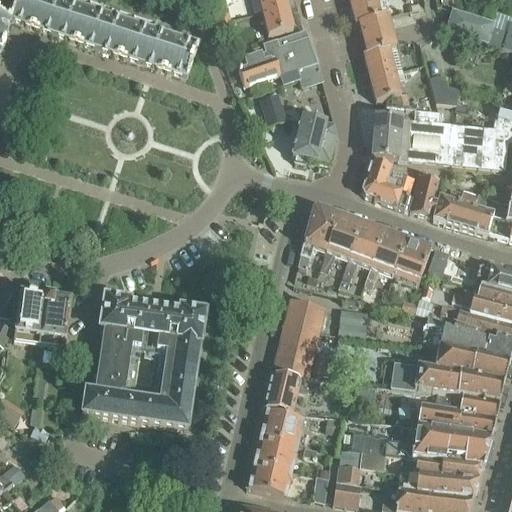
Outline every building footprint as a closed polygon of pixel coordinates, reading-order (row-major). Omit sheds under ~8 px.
[(37,34),(55,40),(65,7),(44,0),(19,0),(12,24),(24,30),(24,31),(37,35),(37,34)] [(255,0),(260,17),(285,10),(282,0),(255,0)] [(373,1),(349,8),(355,31),(358,30),(385,23),(382,14),(377,15),(373,1)] [(65,7),(55,40),(68,44),(68,45),(81,49),(81,48),(98,54),(108,20),(65,7)] [(266,41),(291,34),(285,10),(260,17),(266,41)] [(234,11),(215,16),(218,27),(229,25),(237,23),(234,11)] [(452,16),(446,35),(486,48),(485,51),(501,55),(511,58),(511,55),(511,46),(505,45),(506,38),(490,34),(492,29),(466,21),(452,16)] [(108,20),(98,54),(111,58),(111,59),(124,64),(125,63),(140,68),(151,34),(108,20)] [(0,54),(0,55),(5,41),(4,41),(9,26),(0,22),(0,54)] [(385,23),(358,30),(366,60),(395,52),(387,23),(385,23)] [(218,27),(221,39),(232,36),(229,25),(218,27)] [(151,34),(140,68),(155,72),(155,74),(168,78),(168,77),(185,82),(187,77),(186,76),(193,54),(194,54),(196,49),(151,34)] [(277,54),(270,57),(278,81),(279,80),(282,91),(299,86),(298,84),(318,78),(313,63),(303,35),(274,46),(277,54)] [(241,93),(278,81),(270,57),(277,54),(274,46),(262,50),(265,58),(260,60),(243,65),(246,73),(236,76),(241,93)] [(366,60),(362,61),(368,83),(400,75),(395,52),(366,60)] [(400,75),(368,83),(374,108),(392,103),(395,113),(408,110),(405,100),(399,101),(395,87),(403,85),(400,75)] [(441,80),(428,84),(434,109),(455,111),(459,95),(445,91),(441,80)] [(278,101),(260,107),(267,130),(285,125),(278,101)] [(511,104),(503,103),(502,108),(511,111),(511,104)] [(374,125),(370,164),(398,167),(450,172),(454,131),(441,129),(442,118),(384,113),(383,125),(374,125)] [(490,116),(489,124),(496,125),(500,126),(511,129),(511,121),(498,117),(498,118),(490,116)] [(318,167),(329,170),(335,142),(332,130),(301,123),(292,163),(292,169),(303,172),(308,166),(317,169),(318,167)] [(454,131),(450,172),(504,176),(507,149),(508,137),(499,136),(500,126),(496,125),(489,124),(493,125),(492,134),(454,131)] [(511,129),(500,126),(499,136),(508,137),(507,149),(511,150),(511,129)] [(372,170),(363,197),(364,199),(365,201),(396,211),(396,212),(402,215),(408,200),(401,198),(406,181),(417,184),(417,181),(418,180),(419,177),(400,171),(398,178),(390,175),(373,169),(372,170)] [(406,181),(401,198),(408,200),(412,201),(417,184),(406,181)] [(412,201),(409,217),(431,223),(432,217),(433,218),(431,227),(486,242),(487,240),(492,222),(493,218),(473,212),(459,208),(438,201),(437,203),(434,202),(437,187),(417,181),(417,184),(412,201)] [(462,196),(459,208),(473,212),(477,200),(462,196)] [(493,218),(492,222),(511,228),(511,210),(508,209),(505,222),(493,218)] [(296,274),(293,287),(302,289),(308,265),(309,265),(312,255),(324,260),(337,221),(316,213),(312,215),(302,250),(304,251),(296,274)] [(337,221),(324,260),(318,277),(317,283),(316,285),(317,285),(324,288),(330,270),(331,270),(333,263),(346,268),(359,229),(337,221)] [(511,228),(492,222),(487,240),(507,246),(511,247),(511,228)] [(359,229),(346,268),(340,285),(348,288),(355,271),(368,275),(382,237),(359,229)] [(382,237),(368,275),(365,285),(366,285),(363,293),(370,296),(372,288),(373,288),(377,279),(391,284),(405,245),(382,237)] [(405,245),(391,284),(416,293),(429,254),(405,245)] [(441,279),(446,261),(447,262),(448,261),(434,256),(426,280),(459,288),(461,284),(441,279)] [(486,286),(484,294),(511,301),(511,281),(489,275),(479,272),(476,283),(486,286)] [(315,292),(317,285),(316,285),(317,283),(308,281),(306,290),(315,292)] [(461,302),(511,316),(511,301),(484,294),(479,293),(477,301),(473,300),(474,298),(463,295),(461,302)] [(424,294),(421,303),(429,306),(431,296),(424,294)] [(470,312),(468,319),(511,331),(511,316),(461,302),(452,299),(450,307),(470,312)] [(7,339),(3,347),(12,348),(37,351),(38,343),(43,303),(18,300),(13,340),(7,339)] [(38,343),(37,351),(62,354),(63,347),(69,306),(43,303),(38,343)] [(102,304),(98,336),(104,338),(95,397),(84,395),(80,421),(186,437),(198,351),(199,351),(204,319),(178,315),(178,318),(128,311),(128,308),(102,304)] [(277,352),(272,377),(298,383),(298,384),(308,385),(308,383),(314,360),(318,342),(325,314),(289,305),(282,334),(277,352)] [(417,310),(414,319),(427,323),(431,309),(418,305),(417,310)] [(402,306),(400,316),(414,319),(417,310),(402,306)] [(456,324),(454,331),(454,332),(511,348),(511,331),(468,319),(458,317),(440,311),(439,316),(445,318),(444,321),(456,324)] [(340,317),(337,342),(365,344),(367,320),(340,317)] [(421,349),(439,352),(438,354),(508,371),(509,370),(508,370),(511,354),(511,348),(454,332),(454,331),(427,323),(421,349)] [(0,352),(11,332),(0,325),(0,352)] [(412,397),(436,400),(498,409),(508,371),(438,354),(437,354),(433,376),(415,373),(393,370),(389,395),(412,397)] [(315,361),(310,381),(320,384),(326,363),(315,361)] [(268,393),(262,415),(287,421),(293,398),(295,398),(298,384),(298,383),(272,377),(271,379),(271,380),(268,393)] [(418,413),(415,432),(488,443),(489,443),(498,409),(436,400),(434,415),(418,413)] [(263,417),(257,443),(297,453),(303,426),(263,417)] [(326,423),(324,438),(337,440),(339,425),(326,423)] [(34,431),(30,442),(43,449),(48,439),(34,431)] [(340,456),(385,462),(385,463),(400,464),(401,464),(413,466),(413,465),(480,473),(488,443),(415,432),(412,451),(385,447),(367,442),(352,439),(350,457),(340,456)] [(257,443),(251,469),(291,478),(297,453),(257,443)] [(0,453),(0,463),(9,470),(13,464),(0,453)] [(304,454),(302,462),(314,465),(316,457),(304,454)] [(337,471),(337,472),(360,475),(383,478),(385,463),(385,462),(340,456),(338,471),(337,471)] [(399,480),(413,482),(475,489),(480,473),(413,465),(413,466),(401,464),(399,480)] [(251,469),(245,495),(286,504),(291,478),(251,469)] [(316,483),(316,484),(326,486),(327,486),(329,473),(318,471),(316,483)] [(337,472),(334,489),(347,490),(357,492),(360,475),(337,472)] [(17,473),(3,485),(12,490),(16,488),(23,481),(17,473)] [(0,500),(2,499),(11,490),(13,492),(24,482),(23,481),(16,488),(12,490),(3,485),(2,485),(0,483),(0,500)] [(416,483),(414,498),(471,505),(475,489),(413,482),(413,483),(416,483)] [(315,483),(311,507),(323,510),(326,486),(316,484),(316,483),(315,483)] [(334,489),(331,511),(335,511),(344,511),(347,490),(334,489)] [(347,490),(344,511),(356,511),(360,492),(357,492),(347,490)] [(384,495),(381,511),(469,511),(471,507),(471,505),(414,498),(398,497),(384,495)] [(60,511),(62,511),(56,502),(48,506),(41,511),(60,511)]
